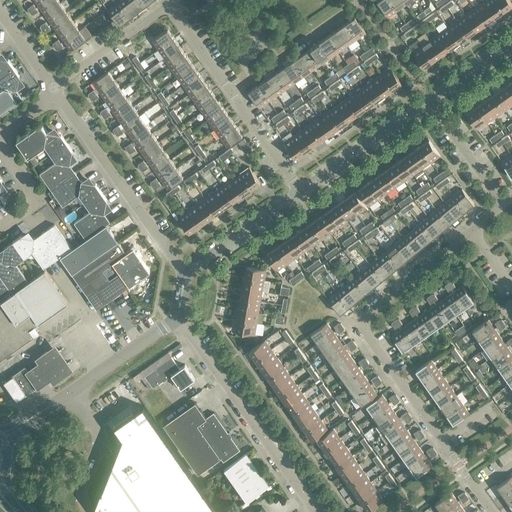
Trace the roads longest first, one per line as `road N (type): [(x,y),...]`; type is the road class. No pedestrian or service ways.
road 1 (residential): [(490,511),(361,323),(471,229)]
road 2 (unclassified): [(313,511),(178,316)]
road 3 (residential): [(182,270),(55,90)]
road 4 (residential): [(367,0),(230,91)]
road 5 (residential): [(297,188),(428,97)]
road 6 (residential): [(55,90),(169,3)]
road 7 (residential): [(182,270),(297,188)]
road 8 (unclassified): [(70,393),(178,316)]
road 9 (unclassified): [(89,511),(82,489),(100,442),(70,393)]
road 10 (residential): [(501,203),(428,97)]
